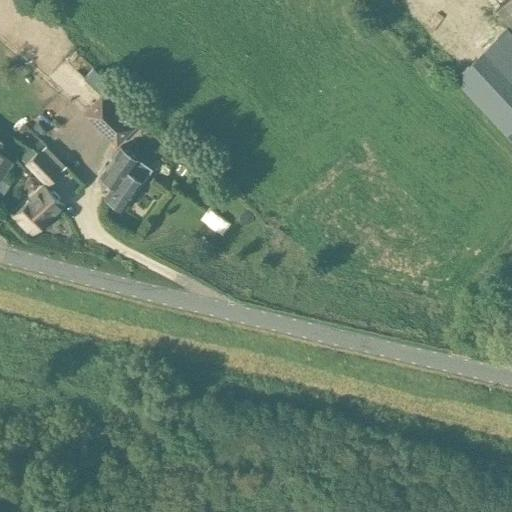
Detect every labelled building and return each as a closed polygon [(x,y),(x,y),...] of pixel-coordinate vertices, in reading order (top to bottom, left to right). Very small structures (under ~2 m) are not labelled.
[(511,0),(507,0),(497,9),(511,25),(511,0)] [(511,139),(511,34),(507,30),(455,78),(511,139)] [(100,95),(82,112),(114,144),(133,127),(141,118),(92,71),(84,79),(100,95)] [(0,194),(3,196),(10,185),(0,179),(12,160),(0,152),(0,142),(1,141),(0,140),(0,194)] [(114,161),(103,178),(111,184),(103,196),(121,209),(141,179),(150,166),(140,159),(123,148),(114,161)] [(25,163),(47,184),(59,172),(38,150),(25,163)] [(38,184),(36,178),(30,177),(26,182),(28,188),(34,189),(38,184)] [(31,236),(63,204),(44,185),(12,216),(31,236)]
